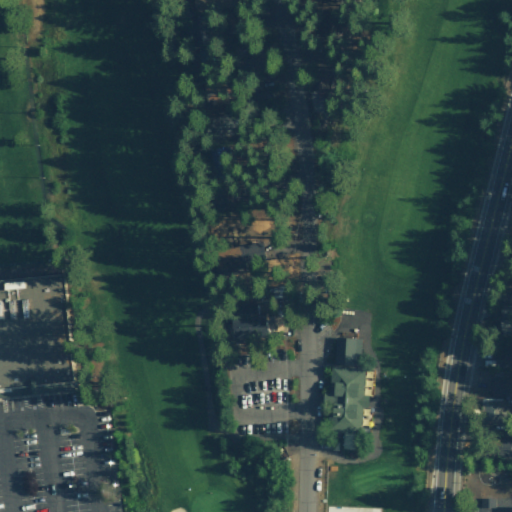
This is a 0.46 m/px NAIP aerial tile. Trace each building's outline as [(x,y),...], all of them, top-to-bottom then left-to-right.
[(203,45),(201,15),(189,16),(191,45),(203,45)] [(204,116),(206,137),(232,135),(229,113),(204,116)] [(231,183),(207,183),(208,207),(232,206),(231,183)] [(244,270),(244,246),(213,248),(214,271),(244,270)] [(0,279),(66,274),(82,380),(61,380),(61,390),(41,392),(41,396),(0,399),(0,279)] [(508,335),(509,319),(497,318),(497,334),(508,335)] [(332,363),(358,364),(359,338),(333,337),(332,363)] [(511,346),(494,346),(494,365),(511,365),(511,346)] [(330,366),(362,368),(358,436),(327,435),(327,422),(320,422),(321,393),(328,393),(330,366)] [(511,377),(489,377),(489,395),(511,394),(511,377)] [(484,398),(480,419),(497,423),(501,401),(484,398)] [(509,437),(486,438),(486,457),(510,456),(509,437)]
